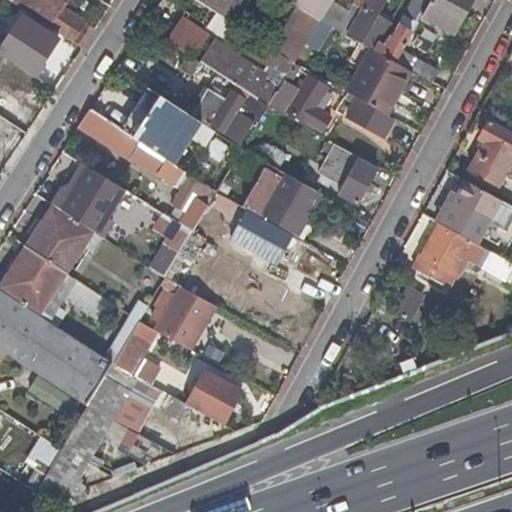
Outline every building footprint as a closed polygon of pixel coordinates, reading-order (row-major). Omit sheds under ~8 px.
[(23,0),(52,19),(65,0),(23,0)] [(65,0),(52,19),(77,35),(89,16),(65,0)] [(212,0),(236,15),(246,0),(302,0),(307,3),(289,30),(283,27),(275,40),(259,30),(251,43),(274,58),(266,71),(215,39),(205,54),(271,96),(296,54),(298,55),(323,13),(349,26),(364,0),(367,0),(368,1),(353,27),(376,39),(352,83),(363,90),(353,107),(389,127),(399,109),(391,105),(400,89),(398,88),(413,61),(428,69),(434,58),(405,42),(415,24),(403,18),(398,27),(394,25),(391,30),(386,28),(394,14),(379,6),(382,0),(428,0),(425,7),(456,24),(469,0),(212,0)] [(20,39),(12,51),(40,70),(49,57),(46,56),(63,32),(38,15),(21,40),(20,39)] [(0,26),(0,43),(7,48),(15,36),(0,26)] [(192,48),(184,61),(213,79),(221,67),(192,48)] [(290,70),(272,97),(289,106),(291,102),(308,113),(310,110),(327,122),(335,109),(325,102),(323,105),(317,100),(331,79),(314,68),(306,80),(290,70)] [(249,91),(236,83),(214,117),(245,137),(258,116),(249,111),(250,109),(241,103),(249,91)] [(94,102),(84,119),(134,152),(145,135),(161,144),(151,159),(181,179),(186,171),(191,175),(177,196),(191,204),(182,217),(196,226),(211,201),(198,192),(209,175),(178,155),(205,114),(165,88),(138,130),(94,102)] [(261,117),(272,97),(266,93),(263,98),(259,95),(250,109),(249,111),(258,116),(261,117)] [(472,159),(503,176),(511,160),(511,120),(493,110),(482,129),(487,132),(472,159)] [(228,129),(208,116),(196,135),(217,148),(219,144),(228,129)] [(247,141),(228,129),(219,144),(238,156),(247,141)] [(342,184),(361,194),(381,159),(341,136),(335,147),(350,155),(347,160),(353,164),(342,184)] [(259,176),(247,197),(297,225),(304,211),(309,214),(326,183),(289,164),(286,170),(268,161),(256,155),(248,170),(259,176)] [(61,192),(58,196),(99,223),(103,226),(123,191),(83,166),(70,187),(61,192)] [(445,214),(421,258),(454,277),(470,248),(460,242),(468,226),(462,223),(474,200),(493,210),(504,189),(470,171),(446,214),(445,214)] [(221,183),(216,180),(211,188),(216,191),(221,183)] [(0,359),(10,344),(94,398),(120,354),(45,306),(99,223),(58,196),(3,279),(0,277),(0,359)] [(295,227),(250,202),(242,216),(263,228),(256,240),(272,249),(279,236),(287,241),(295,227)] [(196,226),(171,269),(196,283),(199,278),(191,273),(211,241),(228,251),(231,245),(196,226)] [(410,275),(397,301),(413,310),(426,284),(410,275)] [(95,318),(107,300),(73,279),(61,298),(95,318)] [(163,321),(194,339),(218,295),(201,285),(196,293),(184,286),(183,287),(170,280),(160,297),(173,304),(163,321)] [(145,312),(135,329),(144,334),(155,317),(145,312)] [(210,362),(193,394),(229,414),(247,381),(210,362)] [(159,413),(179,417),(181,400),(162,397),(159,413)] [(14,493),(30,503),(43,483),(22,469),(18,475),(23,478),(14,493)]
